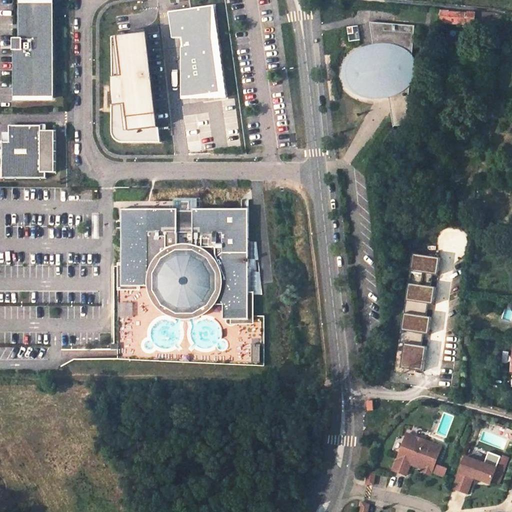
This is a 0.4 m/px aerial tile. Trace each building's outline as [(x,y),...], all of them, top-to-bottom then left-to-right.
[(54,99),(53,3),(23,3),(24,38),(15,37),(16,99),(54,99)] [(225,97),(214,5),(167,11),(171,38),(176,37),(184,102),(225,97)] [(469,11),(469,13),(451,11),(451,9),(441,9),(439,22),(496,25),(496,22),(502,23),(503,14),(496,12),(469,11)] [(415,79),(418,71),(418,66),(417,61),(415,57),(413,55),(416,26),(371,22),(374,45),(373,45),(369,46),(364,47),(360,49),(356,52),(352,54),(349,58),(347,62),(344,66),(343,70),(342,74),(343,79),(345,83),(348,87),(351,91),(354,94),(358,96),(363,98),(367,99),(372,99),(376,99),(381,99),(386,98),(389,98),(394,126),(407,124),(410,87),(413,83),(415,79)] [(155,141),(148,31),(108,34),(115,143),(155,141)] [(56,173),(56,133),(56,132),(47,132),(47,126),(3,126),(3,179),(47,179),(47,173),(55,173),(56,173)] [(264,295),(258,242),(250,242),(250,210),(190,210),(190,201),(182,201),(182,210),(148,210),(122,210),(122,264),(123,287),(149,287),(149,288),(150,292),(151,295),(152,299),(153,301),(155,305),(158,308),(161,311),(164,313),(167,315),(170,317),(174,319),(178,320),(182,321),(185,321),(189,321),(193,320),(197,319),(201,318),(204,317),(207,315),(211,312),(214,310),(216,307),(217,306),(225,306),(225,319),(255,319),(255,317),(254,295),(264,295)] [(412,255),(411,272),(437,273),(438,256),(412,255)] [(402,330),(427,333),(430,315),(426,315),(427,303),(432,304),(434,286),(408,283),(402,330)] [(401,365),(421,369),(425,346),(404,343),(401,365)] [(429,474),(440,446),(406,432),(391,469),(399,472),(404,474),(409,460),(414,462),(413,464),(421,468),(420,470),(429,474)] [(494,468),(495,466),(483,461),(482,463),(464,456),(452,487),(460,491),(465,493),(471,476),(488,483),(489,480),(494,468)] [(494,468),(489,480),(497,483),(502,471),(494,468)] [(372,483),(375,471),(369,470),(367,482),(372,483)]
